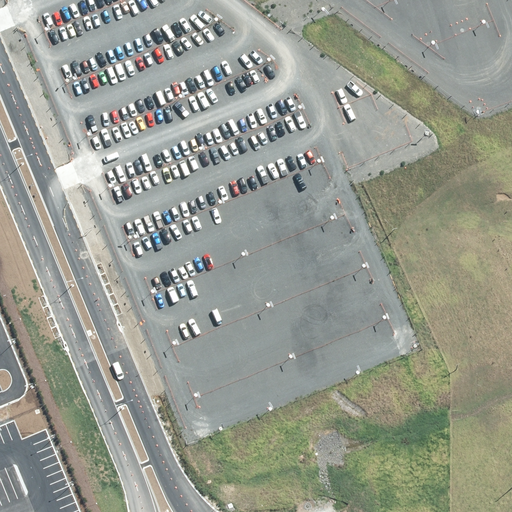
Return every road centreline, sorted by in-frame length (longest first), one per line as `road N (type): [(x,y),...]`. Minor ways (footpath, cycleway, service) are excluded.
road 1 (unclassified): [(0,84),(184,511)]
road 2 (unclassified): [(143,511),(0,166)]
road 3 (unclassified): [(398,511),(511,466)]
